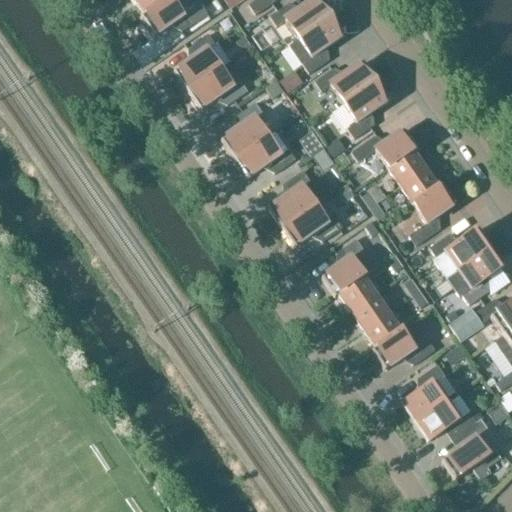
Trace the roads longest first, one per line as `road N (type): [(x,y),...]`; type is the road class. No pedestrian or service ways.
road 1 (residential): [(423,511),(76,0)]
road 2 (residential): [(511,214),(363,0)]
